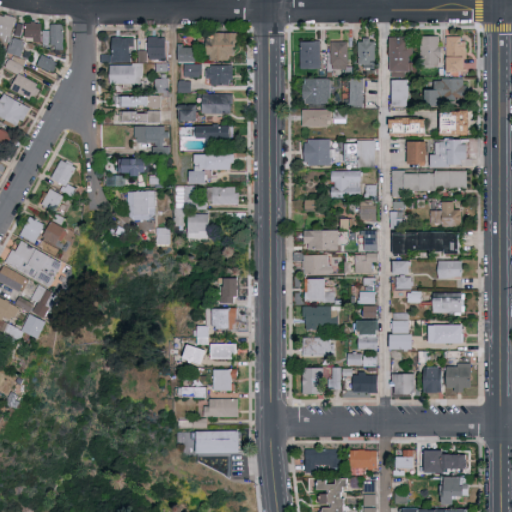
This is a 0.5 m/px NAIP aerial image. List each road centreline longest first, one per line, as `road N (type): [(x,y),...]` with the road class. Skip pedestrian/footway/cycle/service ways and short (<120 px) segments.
road 1 (residential): [(279,511),(271,425),(270,0)]
road 2 (residential): [(503,511),(502,0)]
road 3 (residential): [(3,0),(46,10),(511,11)]
road 4 (residential): [(271,425),(511,423)]
road 5 (residential): [(88,10),(85,67),(101,204)]
road 6 (residential): [(0,225),(85,67)]
